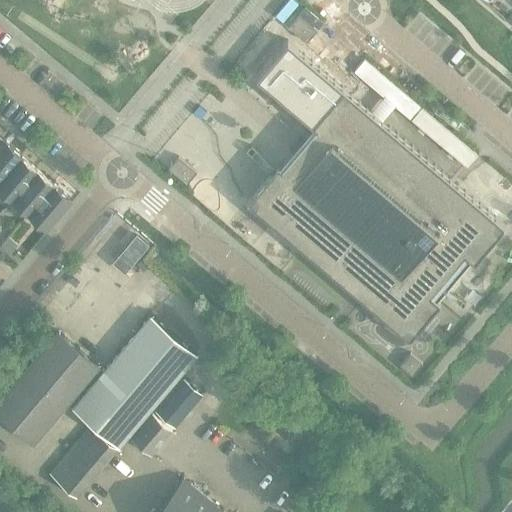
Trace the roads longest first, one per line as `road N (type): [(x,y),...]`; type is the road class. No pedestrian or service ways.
road 1 (residential): [(511,336),(431,432),(123,171)]
road 2 (residential): [(240,0),(104,154)]
road 3 (residential): [(361,7),(511,134)]
road 4 (residential): [(123,171),(0,315)]
road 5 (residential): [(104,154),(0,72)]
